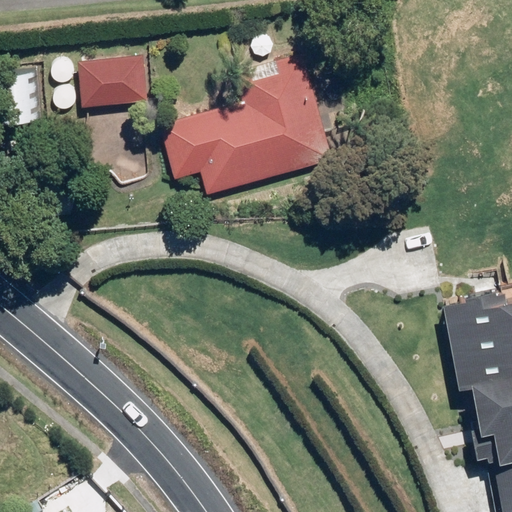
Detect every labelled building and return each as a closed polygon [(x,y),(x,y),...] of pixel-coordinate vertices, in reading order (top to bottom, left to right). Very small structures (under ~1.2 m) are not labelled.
[(176,175),(202,168),(208,192),(334,157),(303,49),(235,68),(244,97),(161,120),(176,175)] [(144,51),(79,57),(83,102),(148,96),(144,51)] [(76,57),(53,57),(54,106),(77,106),(76,57)] [(0,119),(41,115),(36,68),(0,71),(0,119)] [(484,443),(496,511),(511,511),(511,296),(505,298),(502,284),(448,293),(474,445),(484,443)]
